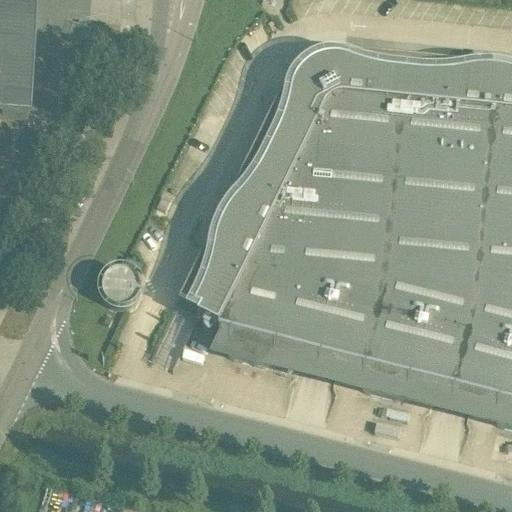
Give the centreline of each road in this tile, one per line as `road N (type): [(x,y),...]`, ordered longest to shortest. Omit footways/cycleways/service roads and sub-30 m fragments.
road 1 (unknown): [(143,407),(169,294),(224,161),(287,44),(329,22),(511,31)]
road 2 (unclassified): [(511,503),(88,393),(26,363)]
road 3 (unclassified): [(26,363),(148,109)]
